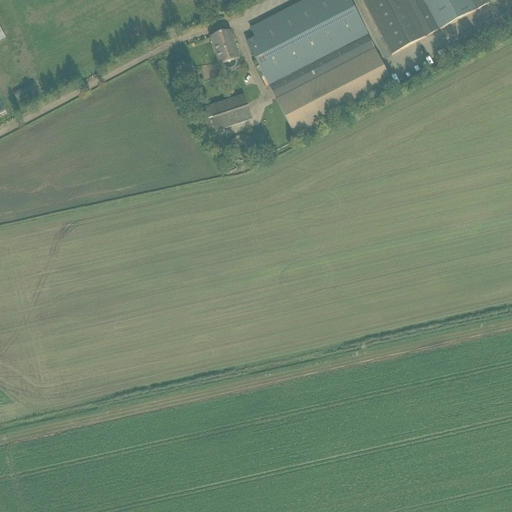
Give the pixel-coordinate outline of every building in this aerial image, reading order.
[(271,89),(368,39),(348,0),(306,0),(250,29),(255,39),(247,43),(271,89)] [(427,39),(407,0),(362,0),(392,57),(427,39)] [(423,0),(407,0),(427,39),(441,32),(423,0)] [(423,0),(441,32),(475,14),(467,0),(423,0)] [(467,0),(475,14),(489,6),(488,5),(485,0),(467,0)] [(230,32),(211,38),(214,48),(220,67),(224,65),(225,68),(225,69),(226,70),(227,70),(229,71),(230,71),(231,71),(232,70),(234,70),(234,69),(235,68),(236,67),(236,65),(236,64),(235,62),(239,60),(233,42),(232,40),(230,32)] [(368,39),(271,89),(277,100),(374,50),(368,39)] [(374,50),(277,100),(277,101),(297,138),(394,88),(393,86),(383,68),(374,50)] [(34,83),(26,87),(30,95),(38,91),(34,83)] [(21,90),(14,94),(18,101),(25,97),(21,90)] [(208,107),(197,111),(205,136),(217,132),(251,120),(246,105),(243,96),(208,107)]
